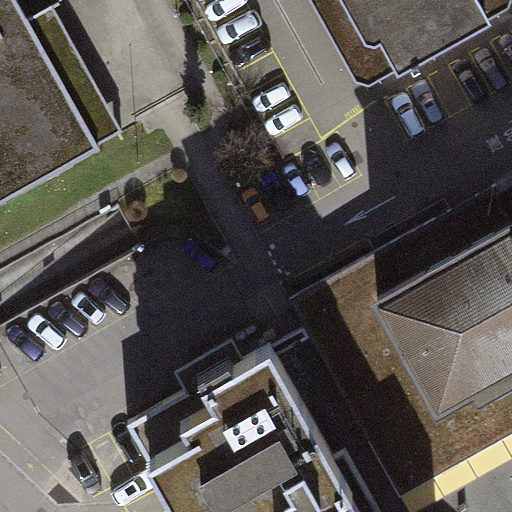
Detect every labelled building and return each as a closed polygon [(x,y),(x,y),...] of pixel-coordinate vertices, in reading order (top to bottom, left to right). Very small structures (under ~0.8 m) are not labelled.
[(0,0),(0,199),(98,145),(96,141),(26,16),(17,0),(0,0)] [(330,0),(373,76),(503,3),(501,0),(330,0)] [(26,16),(96,141),(122,127),(52,2),(26,16)] [(451,207),(290,296),(393,479),(511,412),(511,178),(495,188),(498,194),(457,217),(451,207)] [(195,383),(268,342),(256,321),(184,362),(195,383)] [(128,420),(179,511),(287,511),(349,478),(333,451),(271,340),(268,342),(195,383),(128,420)] [(366,511),(383,511),(345,443),(333,451),(349,478),(366,511)] [(366,511),(349,478),(287,511),(366,511)]
